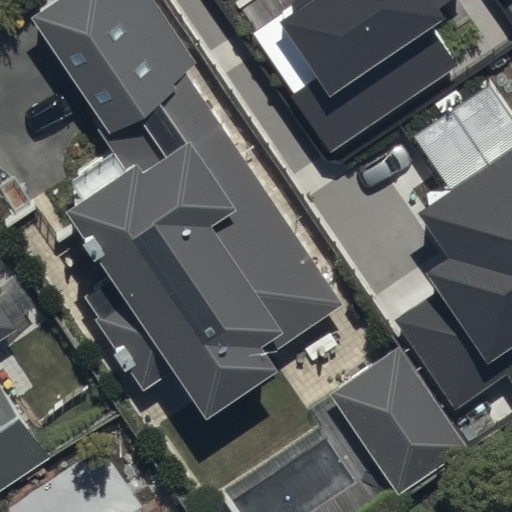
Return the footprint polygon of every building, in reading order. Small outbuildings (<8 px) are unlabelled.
[(145,385),(178,363),(213,416),(281,370),(269,353),(344,304),(185,69),(195,62),(152,0),(50,0),(37,10),(110,119),(99,127),(128,171),(73,208),(119,276),(86,298),(145,385)] [(449,0),(309,0),(284,17),(320,69),(287,91),(330,155),(466,64),(431,13),(449,0)] [(461,415),(511,381),(511,109),(483,67),(405,118),(438,166),(409,186),(439,231),(415,246),(433,273),(387,304),(461,415)] [(0,343),(24,328),(0,291),(0,343)] [(332,391),(402,493),(467,449),(398,347),(332,391)] [(0,488),(50,455),(0,380),(0,488)]
